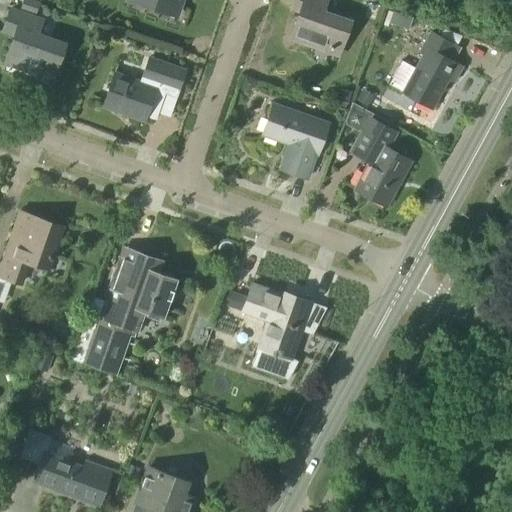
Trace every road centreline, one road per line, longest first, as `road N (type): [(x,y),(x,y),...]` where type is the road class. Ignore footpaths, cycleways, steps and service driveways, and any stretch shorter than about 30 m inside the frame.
road 1 (primary): [(408,271),(277,511)]
road 2 (residential): [(408,271),(184,186)]
road 3 (primary): [(511,84),(408,271)]
road 4 (residential): [(184,186),(250,0)]
road 5 (residential): [(184,186),(0,126)]
road 6 (unclassified): [(511,335),(437,298),(408,271)]
